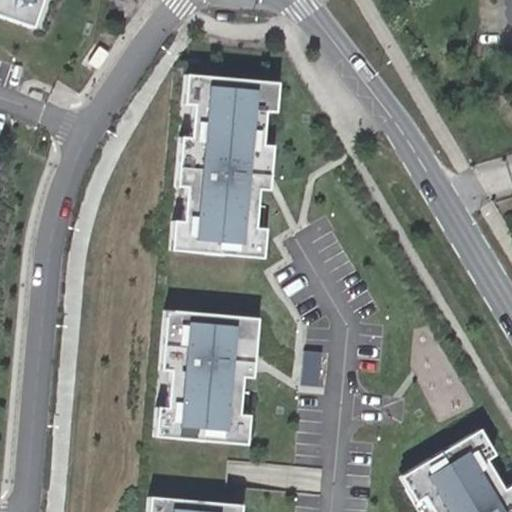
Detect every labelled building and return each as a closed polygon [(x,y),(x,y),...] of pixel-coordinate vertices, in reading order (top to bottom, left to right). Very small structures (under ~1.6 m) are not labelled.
[(0,0),(0,1),(41,16),(47,0),(0,0)] [(280,81),(189,72),(186,102),(196,103),(193,136),(183,135),(179,180),(189,181),(185,216),(175,215),(173,245),(264,253),(266,224),(257,223),(260,188),(270,189),(274,144),(264,143),(267,110),(277,110),(280,81)] [(258,314),(167,305),(161,364),(171,365),(168,401),(158,400),(155,429),(246,438),(249,408),(239,407),(242,373),(252,373),(258,314)] [(310,349),(307,380),(320,381),(323,350),(310,349)] [(477,425),(398,471),(413,497),(421,492),(432,511),(511,511),(511,486),(508,479),(500,484),(483,456),(492,450),(477,425)] [(239,511),(240,498),(149,490),(146,511),(239,511)]
